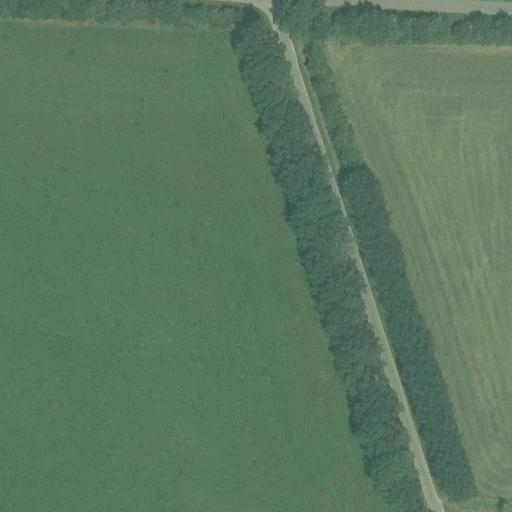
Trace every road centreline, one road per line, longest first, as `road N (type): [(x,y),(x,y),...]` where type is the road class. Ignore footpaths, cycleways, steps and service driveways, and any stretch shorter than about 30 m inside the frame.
road 1 (unclassified): [(436,511),(269,0)]
road 2 (unclassified): [(511,10),(318,0)]
